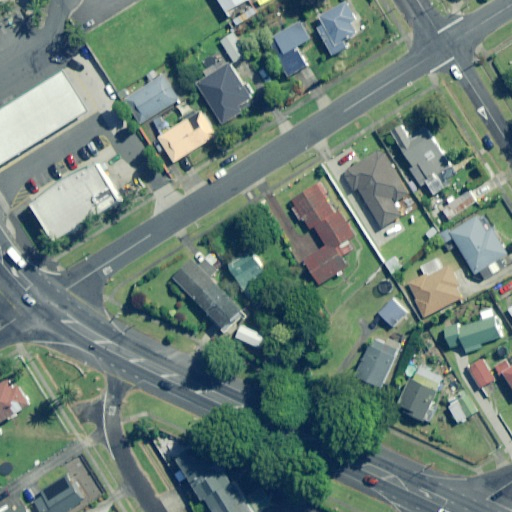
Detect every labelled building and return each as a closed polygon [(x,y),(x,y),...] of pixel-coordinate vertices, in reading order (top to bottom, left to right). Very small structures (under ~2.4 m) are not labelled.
[(234,0),(209,0),(216,11),(234,0)] [(358,20),(349,3),(322,18),(326,24),(319,28),(334,56),(350,47),(346,41),(358,34),(352,23),(358,20)] [(269,41),(289,77),(309,65),(298,47),(311,39),(301,22),(269,41)] [(247,55),(233,34),(221,42),(235,63),(247,55)] [(253,98),(233,64),(199,84),(223,125),(244,113),(240,106),(253,98)] [(4,109),(0,111),(0,168),(1,169),(30,151),(74,124),(90,114),(66,73),(48,83),(4,109)] [(180,101),(166,76),(125,99),(140,124),(180,101)] [(217,136),(202,111),(159,138),(175,162),(217,136)] [(412,138),(404,126),(393,134),(414,167),(411,169),(422,186),(427,183),(435,195),(445,188),(437,176),(452,167),(427,128),(412,138)] [(410,196),(384,151),(345,173),(356,190),(360,188),(383,229),(403,218),(395,204),(410,196)] [(32,206),(54,244),(123,203),(98,166),(92,169),(77,176),(50,193),(40,201),(32,206)] [(332,203),(321,184),(290,202),(301,220),(305,218),(312,229),(316,227),(327,246),(304,260),(319,285),(348,268),(342,258),(354,251),(349,242),(356,238),(334,202),(332,203)] [(482,199),(476,190),(444,211),(450,220),(482,199)] [(509,254),(482,213),(450,233),(477,275),(482,272),(486,279),(501,270),(496,263),(509,254)] [(267,277),(251,249),(228,261),(244,290),(267,277)] [(442,269),(437,259),(420,267),(425,276),(408,284),(424,317),(465,298),(450,266),(442,269)] [(243,311),(193,261),(174,279),(225,330),(243,311)] [(407,313),(394,300),(379,313),(392,327),(407,313)] [(502,338),(493,309),(481,312),(483,320),(446,332),(451,350),(464,346),(467,353),(483,348),(481,344),(502,338)] [(403,354),(373,340),(356,376),(386,390),(403,354)] [(511,356),(499,366),(511,384),(511,356)] [(496,380),(484,359),(469,369),(482,389),(496,380)] [(450,378),(417,364),(397,411),(431,425),(450,378)] [(0,424),(28,408),(11,380),(0,386),(0,424)] [(479,411),(466,390),(456,397),(459,401),(449,408),(459,423),(479,411)] [(247,511),(206,440),(170,461),(199,511),(247,511)] [(69,511),(84,502),(67,476),(33,499),(40,511),(69,511)] [(23,508),(19,501),(1,511),(28,511),(26,507),(23,508)]
